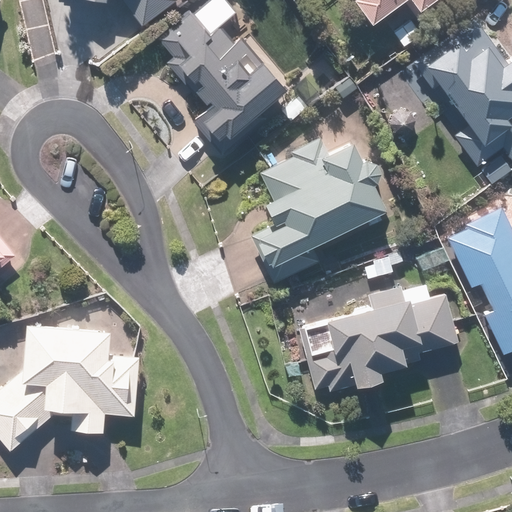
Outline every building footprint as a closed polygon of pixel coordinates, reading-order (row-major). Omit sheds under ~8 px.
[(128,0),(144,21),(176,0),(128,0)] [(240,7),(233,0),(212,0),(199,12),(193,4),(174,20),(184,32),(171,43),(178,52),(174,56),(211,98),(216,93),(221,98),(198,117),(225,149),(242,135),(239,132),(298,82),(272,53),(266,58),(245,33),(238,39),(223,21),(240,7)] [(364,0),(379,19),(403,0),(410,0),(422,15),(440,0),(364,0)] [(479,165),(480,165),(492,181),(511,166),(511,159),(504,148),(509,144),(511,148),(511,59),(478,13),(417,57),(439,86),(448,79),(477,119),(457,134),(479,165)] [(286,216),(253,232),(274,278),(322,256),(314,239),(394,202),(382,176),(388,173),(379,153),(372,156),(361,133),(333,145),(328,134),(295,149),(297,154),(265,169),(286,216)] [(511,209),(509,203),(507,205),(449,230),(473,283),(483,279),(489,291),(484,293),(509,348),(511,346),(511,209)] [(0,259),(16,245),(0,226),(0,259)] [(408,264),(403,249),(365,262),(370,277),(408,264)] [(368,293),(371,302),(310,321),(318,347),(310,350),(320,381),(334,377),(336,385),(393,368),(391,362),(463,339),(448,290),(436,294),(432,279),(410,286),(408,280),(368,293)] [(120,321),(35,316),(32,365),(0,389),(0,428),(14,447),(58,411),(77,410),(77,425),(110,427),(112,409),(142,411),(145,350),(119,348),(120,321)]
